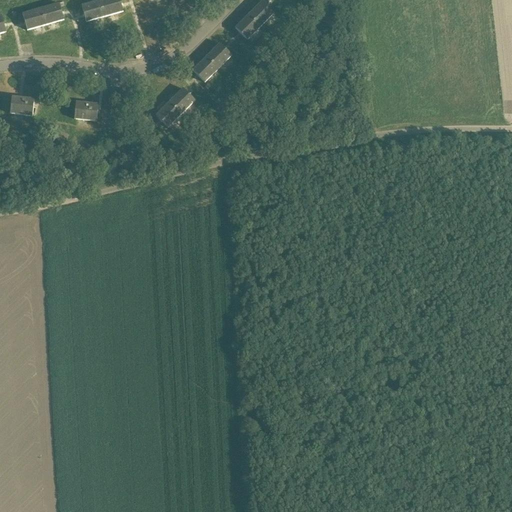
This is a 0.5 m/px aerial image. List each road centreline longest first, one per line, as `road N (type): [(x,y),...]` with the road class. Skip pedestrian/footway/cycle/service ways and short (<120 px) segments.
road 1 (track): [(511,133),(379,137),(0,217)]
road 2 (residential): [(233,0),(188,46),(155,65),(0,66)]
